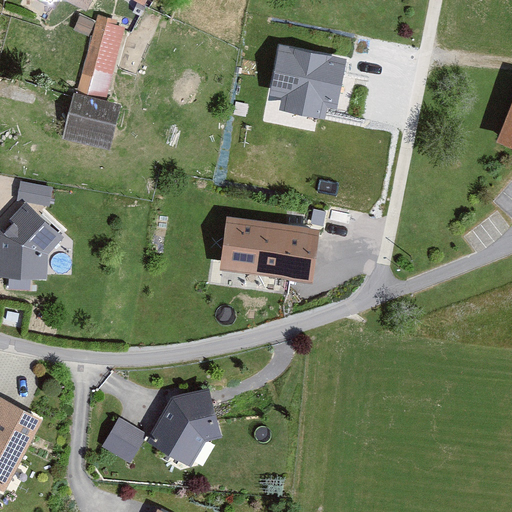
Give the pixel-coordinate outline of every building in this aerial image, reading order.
[(68,0),(90,12),(96,0),(134,0),(150,8),(154,0),(68,0)] [(127,31),(100,24),(81,96),(109,103),(127,31)] [(339,54),(271,41),(261,94),(271,96),(269,107),(316,115),(317,108),(328,110),(339,54)] [(124,110),(75,100),(65,144),(114,154),(124,110)] [(511,120),(502,145),(511,149),(511,120)] [(16,179),(13,197),(39,202),(42,184),(16,179)] [(58,234),(13,197),(0,211),(0,276),(38,276),(39,247),(58,234)] [(312,223),(217,209),(209,265),(304,279),(312,223)] [(173,400),(148,441),(192,468),(207,442),(221,439),(211,392),(173,400)] [(45,424),(0,399),(0,491),(6,495),(45,424)] [(148,438),(121,423),(105,451),(132,467),(148,438)]
